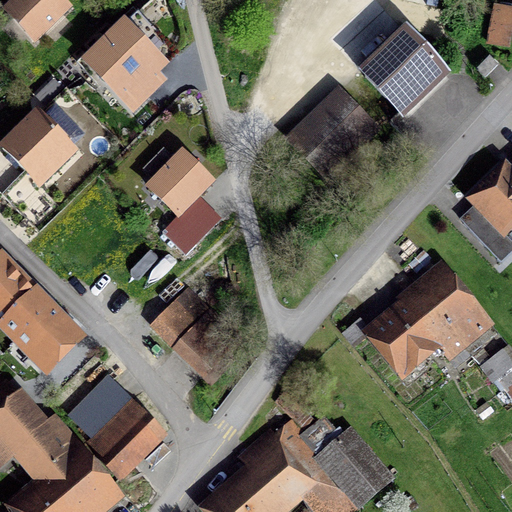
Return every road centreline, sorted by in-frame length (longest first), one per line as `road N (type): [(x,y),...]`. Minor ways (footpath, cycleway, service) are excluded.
road 1 (residential): [(210,450),(511,103)]
road 2 (track): [(285,362),(200,0)]
road 3 (residential): [(210,450),(0,241)]
